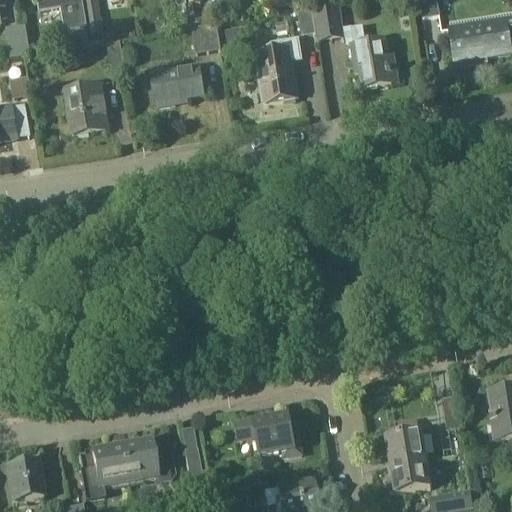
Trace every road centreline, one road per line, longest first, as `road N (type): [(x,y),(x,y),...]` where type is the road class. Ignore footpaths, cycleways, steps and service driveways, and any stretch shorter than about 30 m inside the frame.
road 1 (residential): [(0,191),(511,109)]
road 2 (residential): [(0,438),(337,376)]
road 3 (residential): [(337,376),(511,346)]
road 4 (residential): [(358,511),(337,376)]
